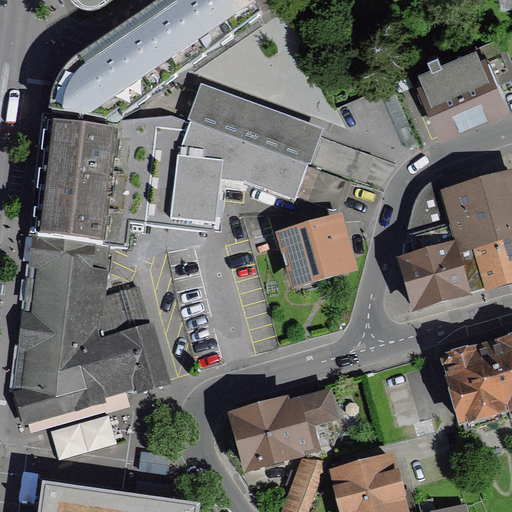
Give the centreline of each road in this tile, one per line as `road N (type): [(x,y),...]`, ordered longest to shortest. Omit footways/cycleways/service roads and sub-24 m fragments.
road 1 (residential): [(237,511),(199,456),(198,412),(221,392),(369,350)]
road 2 (residential): [(369,350),(367,312),(406,179),(443,152),(511,129)]
road 3 (residential): [(369,350),(511,310)]
road 4 (residential): [(135,0),(79,32),(12,28)]
